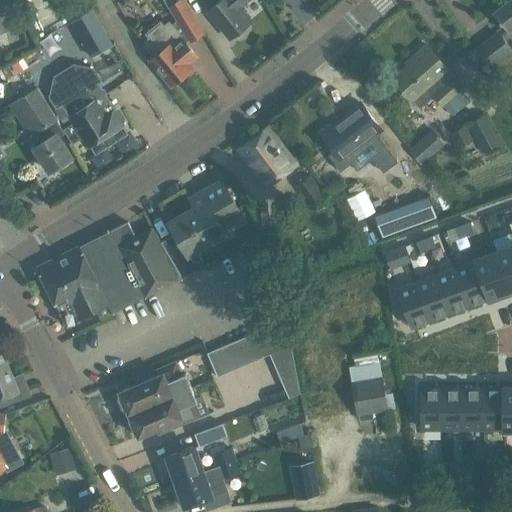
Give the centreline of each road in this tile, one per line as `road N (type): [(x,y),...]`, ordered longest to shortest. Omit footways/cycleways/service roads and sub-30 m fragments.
road 1 (secondary): [(0,273),(262,102),(380,0)]
road 2 (tertiary): [(54,372),(128,511)]
